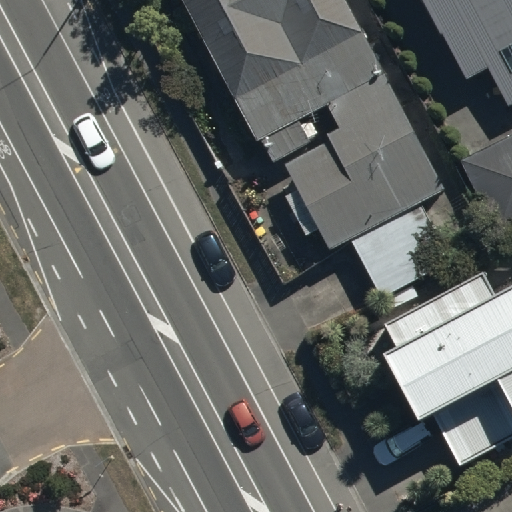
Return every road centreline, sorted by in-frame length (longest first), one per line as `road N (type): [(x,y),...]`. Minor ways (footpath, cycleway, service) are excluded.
road 1 (secondary): [(167,338),(0,21)]
road 2 (secondary): [(263,511),(167,338)]
road 3 (residential): [(167,338),(0,428)]
